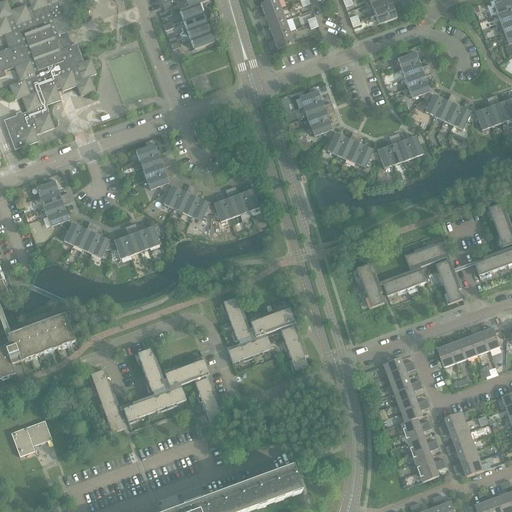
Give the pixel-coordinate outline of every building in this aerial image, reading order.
[(0,74),(15,68),(20,83),(9,87),(15,102),(22,99),(27,113),(4,122),(15,152),(38,143),(36,136),(54,129),(46,106),(60,101),(56,91),(60,89),(61,93),(76,87),(80,98),(95,92),(90,78),(97,75),(91,60),(83,63),(77,45),(63,50),(58,37),(73,31),(68,16),(78,12),(73,0),(27,0),(31,10),(28,11),(25,6),(11,11),(7,1),(0,3),(0,37),(4,36),(9,49),(0,52),(0,74)] [(185,0),(189,9),(199,5),(199,6),(209,2),(207,0),(185,0)] [(261,5),(265,16),(281,10),(277,0),(274,0),(265,3),(261,5)] [(384,0),(371,5),(375,15),(393,8),(391,2),(393,1),(392,0),(384,0)] [(495,7),(499,17),(511,12),(511,0),(504,0),(505,3),(495,7)] [(203,15),(199,6),(199,5),(189,9),(180,12),(183,22),(203,15)] [(396,15),(393,8),(375,15),(379,26),(399,19),(398,14),(396,15)] [(265,16),(269,28),(286,22),(281,10),(265,16)] [(511,12),(499,17),(502,26),(511,22),(511,12)] [(206,25),(203,15),(183,22),(187,32),(206,25)] [(290,33),(286,22),(269,28),(273,39),(290,33)] [(511,22),(502,26),(506,36),(511,34),(511,22)] [(187,32),(190,41),(210,34),(206,25),(187,32)] [(294,44),(290,33),(273,39),(278,51),(294,44)] [(214,44),(210,34),(190,41),(194,51),(214,44)] [(398,61),(401,71),(420,64),(416,54),(415,55),(413,50),(406,52),(408,57),(398,61)] [(421,69),(420,64),(401,71),(405,81),(423,74),(431,71),(430,66),(421,69)] [(405,81),(408,90),(427,83),(425,79),(433,76),(431,71),(423,74),(405,81)] [(430,94),(427,83),(408,90),(412,100),(421,97),(425,101),(431,96),(430,94)] [(300,99),(303,109),(322,102),(318,92),(318,93),(316,88),(309,91),(311,95),(300,99)] [(447,103),(443,101),(435,119),(444,123),(452,105),(456,97),(451,95),(447,103)] [(425,114),(435,119),(443,101),(433,96),(433,97),(431,96),(425,101),(429,106),(425,114)] [(444,123),(453,127),(461,109),(457,107),(460,99),(456,97),(452,105),(444,123)] [(501,125),(511,121),(504,103),(500,105),(497,97),(492,98),(495,107),(501,125)] [(490,108),(485,110),(492,128),(501,125),(495,107),(492,98),(487,100),(490,108)] [(324,107),(322,102),(303,109),(307,119),(325,112),(333,109),(332,104),(324,107)] [(325,112),(307,119),(311,128),(329,122),(327,117),(335,114),(333,109),(325,112)] [(471,114),(461,109),(453,127),(463,131),(467,123),(473,123),(473,116),(471,115),(471,114)] [(482,132),(492,128),(485,110),(475,114),(475,115),(473,116),(473,123),(479,123),(482,132)] [(332,132),(329,122),(311,128),(314,138),(323,135),(327,139),(332,134),(331,132),(332,132)] [(349,142),(345,140),(337,157),(346,161),(354,144),(358,135),(353,133),(349,142)] [(327,152),(337,157),(345,140),(335,135),(332,134),(327,139),(331,144),(327,152)] [(354,144),(346,161),(355,165),(363,148),(359,146),(363,137),(358,135),(354,144)] [(397,145),(404,163),(413,160),(407,141),(401,143),(398,135),(394,137),(397,145)] [(393,147),(387,149),(394,167),(404,163),(397,145),(394,137),(389,138),(393,147)] [(417,138),(407,141),(413,160),(423,156),(420,146),(424,144),(422,137),(417,139),(417,138)] [(136,153),(140,162),(158,156),(154,146),(153,146),(152,142),(144,144),(146,149),(136,153)] [(373,152),(363,148),(355,165),(365,170),(369,161),(375,162),(375,154),(373,153),(373,152)] [(384,171),(394,167),(387,149),(377,152),(378,153),(375,154),(375,162),(381,162),(384,171)] [(159,161),(158,156),(140,162),(143,172),(161,165),(170,162),(168,158),(159,161)] [(143,172),(147,182),(165,175),(163,170),(171,167),(170,162),(161,165),(143,172)] [(168,185),(165,175),(147,182),(151,192),(159,189),(163,193),(169,187),(168,186),(168,185)] [(36,190),(40,200),(58,193),(55,183),(54,183),(52,179),(45,181),(47,186),(36,190)] [(163,205),(173,210),(181,192),(172,188),(171,188),(169,187),(163,193),(167,197),(163,205)] [(173,210),(183,214),(191,196),(194,189),(189,187),(186,194),(181,192),(173,210)] [(240,216),(250,213),(243,194),(238,196),(235,188),(230,190),(233,198),(240,216)] [(183,214),(192,218),(200,200),(195,198),(199,191),(194,189),(191,196),(183,214)] [(230,220),(240,216),(233,198),(230,190),(225,192),(228,200),(224,202),(230,220)] [(253,191),(243,194),(250,213),(259,209),(256,198),(260,197),(257,190),(253,192),(253,191)] [(60,198),(58,193),(40,200),(44,209),(62,202),(70,199),(68,195),(60,198)] [(44,209),(47,219),(66,212),(64,207),(72,204),(70,199),(62,202),(44,209)] [(210,205),(200,200),(192,218),(202,223),(205,214),(211,215),(212,207),(209,206),(210,205)] [(220,223),(230,220),(224,202),(213,205),(214,206),(212,207),(211,215),(217,215),(220,223)] [(490,211),(504,250),(511,247),(511,232),(502,206),(490,211)] [(59,226),(64,230),(69,224),(68,222),(69,222),(66,212),(47,219),(51,229),(59,226)] [(86,231),(82,229),(74,247),(83,251),(91,233),(95,226),(90,223),(86,231)] [(64,242),(74,247),(82,229),(72,225),(69,224),(64,230),(68,234),(64,242)] [(140,253),(150,250),(143,231),(138,233),(135,225),(130,227),(133,235),(140,253)] [(83,251),(92,255),(100,238),(96,236),(99,228),(95,226),(91,233),(83,251)] [(128,237),(124,238),(131,257),(140,253),(133,235),(130,227),(125,229),(128,237)] [(153,228),(143,231),(150,250),(160,246),(156,235),(160,234),(157,227),(153,228)] [(106,251),(111,251),(112,244),(109,243),(110,242),(100,238),(92,255),(102,260),(106,251)] [(121,260),(131,257),(124,238),(114,242),(114,243),(112,244),(111,251),(117,251),(121,260)] [(450,256),(445,243),(406,258),(410,270),(450,256)] [(511,252),(476,266),(480,278),(511,266),(511,252)] [(451,305),(463,301),(453,272),(449,261),(436,266),(451,305)] [(358,270),(373,309),(385,305),(370,266),(358,270)] [(427,284),(422,271),(384,286),(388,298),(427,284)] [(236,300),(223,304),(238,343),(250,338),(236,300)] [(255,337),(294,323),(289,310),(250,325),(255,337)] [(11,338),(11,339),(9,340),(8,340),(7,340),(4,347),(5,350),(0,352),(0,381),(15,376),(12,366),(20,363),(26,361),(25,361),(33,358),(44,355),(43,354),(51,351),(52,352),(62,348),(61,348),(69,345),(75,343),(67,321),(66,318),(59,320),(59,321),(54,323),(54,322),(41,327),(41,328),(37,329),(36,329),(23,334),(19,336),(19,335),(11,338)] [(281,333),(295,372),(308,368),(293,328),(281,333)] [(495,330),(483,334),(490,353),(502,348),(495,330)] [(479,357),(490,353),(483,334),(472,338),(479,357)] [(267,338),(228,352),(233,365),(272,350),(267,338)] [(479,357),(472,338),(460,342),(467,361),(479,357)] [(456,365),(467,361),(460,342),(450,346),(456,365)] [(445,369),(456,365),(450,346),(438,351),(445,369)] [(150,351),(137,356),(152,395),(164,390),(150,351)] [(385,366),(389,376),(414,366),(413,362),(404,366),(402,360),(385,366)] [(204,362),(165,376),(169,388),(208,374),(204,362)] [(389,376),(392,385),(409,379),(407,374),(416,370),(414,366),(389,376)] [(91,376),(112,435),(124,430),(125,430),(103,372),(91,376)] [(409,379),(392,385),(396,395),(421,385),(420,381),(411,385),(409,379)] [(210,424),(222,419),(219,411),(207,380),(195,385),(210,424)] [(396,395),(399,404),(416,398),(414,393),(423,390),(421,385),(396,395)] [(181,390),(123,411),(127,424),(186,402),(181,390)] [(511,395),(503,399),(507,409),(511,406),(511,395)] [(416,398),(399,404),(403,414),(428,404),(427,400),(418,404),(416,398)] [(403,414),(406,424),(418,420),(423,418),(421,412),(430,409),(428,404),(403,414)] [(439,429),(441,433),(467,424),(463,414),(446,420),(448,426),(439,429)] [(406,424),(402,425),(406,435),(431,426),(429,422),(420,425),(418,420),(406,424)] [(33,448),(52,441),(45,423),(28,429),(11,435),(20,458),(35,453),(33,448)] [(451,433),(453,439),(470,433),(467,424),(441,433),(442,437),(451,433)] [(406,435),(409,445),(425,439),(423,433),(432,430),(431,426),(406,435)] [(474,443),(470,433),(453,439),(455,445),(446,448),(448,452),(474,443)] [(409,445),(413,454),(438,445),(436,441),(427,444),(425,439),(409,445)] [(458,453),(461,459),(477,452),(474,443),(448,452),(449,456),(458,453)] [(438,445),(413,454),(416,464),(432,458),(430,452),(439,449),(438,445)] [(453,467),(455,472),(481,462),(477,452),(461,459),(462,463),(453,467)] [(416,464),(420,473),(445,464),(443,460),(434,463),(432,458),(416,464)] [(484,472),(481,462),(455,472),(456,475),(465,472),(468,478),(484,472)] [(446,468),(445,464),(420,473),(423,483),(439,478),(437,471),(446,468)] [(286,472),(196,506),(194,500),(184,503),(186,509),(180,511),(178,511),(249,511),(301,493),(292,470),(286,472)] [(503,511),(511,511),(511,500),(510,495),(498,499),(503,511)] [(503,511),(498,499),(487,503),(490,511),(503,511)] [(455,511),(453,503),(441,507),(442,511),(455,511)] [(477,511),(490,511),(487,503),(476,507),(477,511)]
